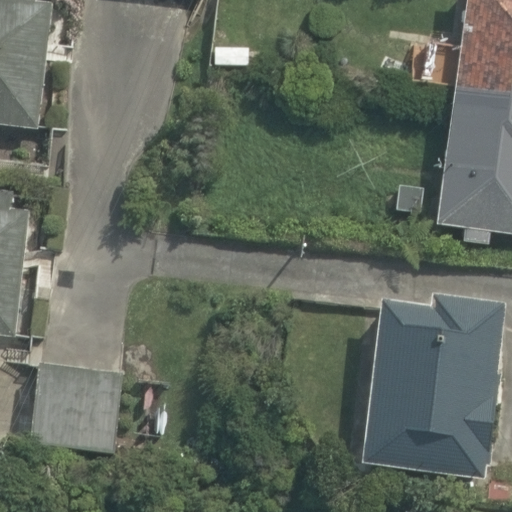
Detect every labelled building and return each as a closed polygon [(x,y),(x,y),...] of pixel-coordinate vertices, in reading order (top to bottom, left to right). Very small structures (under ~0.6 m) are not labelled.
[(0,0),(0,118),(28,122),(42,0),(0,0)] [(511,0),(464,0),(459,88),(438,86),(429,221),(460,223),(459,241),(489,243),(490,229),(511,230),(511,0)] [(0,342),(1,343),(18,199),(0,197),(0,342)] [(425,313),(376,308),(360,458),(489,472),(507,301),(427,292),(425,313)] [(116,364),(36,358),(29,445),(109,452),(116,364)]
